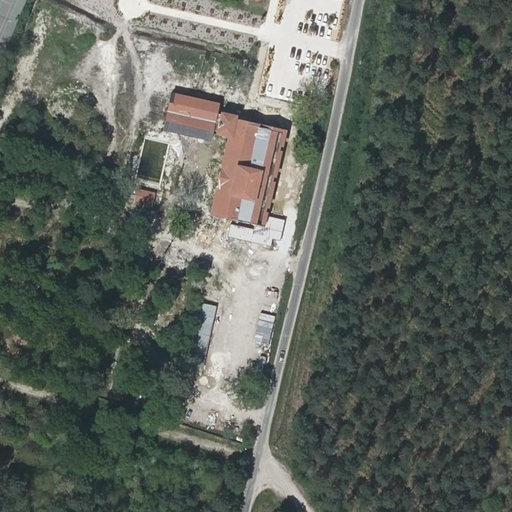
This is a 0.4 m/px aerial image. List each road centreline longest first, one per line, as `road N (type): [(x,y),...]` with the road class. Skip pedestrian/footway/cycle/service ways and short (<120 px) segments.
road 1 (tertiary): [(245,511),(358,0)]
road 2 (track): [(257,460),(0,378)]
